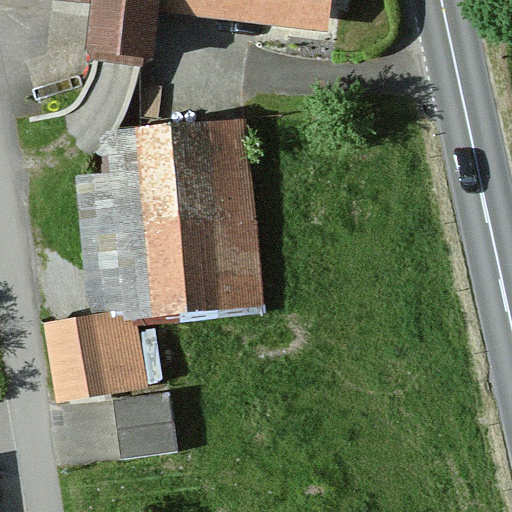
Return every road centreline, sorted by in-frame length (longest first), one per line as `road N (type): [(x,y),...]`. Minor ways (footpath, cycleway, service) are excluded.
road 1 (tertiary): [(511,353),(434,0)]
road 2 (unclassified): [(0,246),(33,430)]
